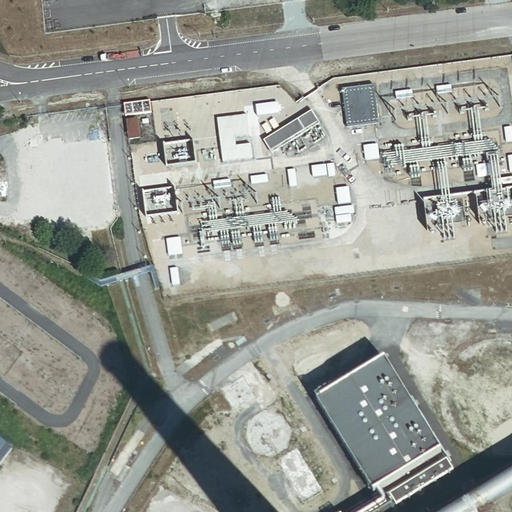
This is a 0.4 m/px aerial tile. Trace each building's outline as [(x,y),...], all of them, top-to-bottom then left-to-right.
[(374,86),(343,90),(348,129),(379,125),(374,86)] [(149,113),(148,101),(122,104),(124,117),(149,113)] [(312,111),(264,141),(272,154),(320,124),(312,111)] [(248,116),(218,120),(223,163),(253,159),(251,145),(236,147),(235,139),(251,137),(248,116)] [(136,119),(124,121),(127,141),(139,139),(136,119)] [(378,145),(364,147),(366,160),(379,159),(378,145)] [(295,170),(288,171),(290,187),(297,186),(295,170)] [(251,178),(252,185),(268,183),(267,176),(251,178)] [(230,181),(215,182),(216,189),(230,188),(230,181)] [(348,188),(337,190),(338,204),(350,203),(348,188)] [(353,207),(335,209),(336,216),(354,213),(353,207)] [(178,239),(166,240),(168,256),(180,255),(178,239)] [(441,453),(385,359),(317,400),(373,494),(441,453)]
